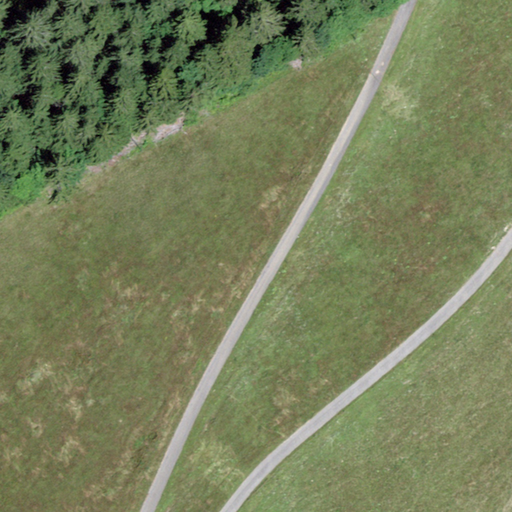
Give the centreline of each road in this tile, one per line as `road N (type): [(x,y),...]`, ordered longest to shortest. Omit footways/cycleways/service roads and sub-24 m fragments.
road 1 (track): [(149,511),(210,376),(329,172),(410,0)]
road 2 (unclassified): [(233,511),(265,471),(437,324),(511,243)]
